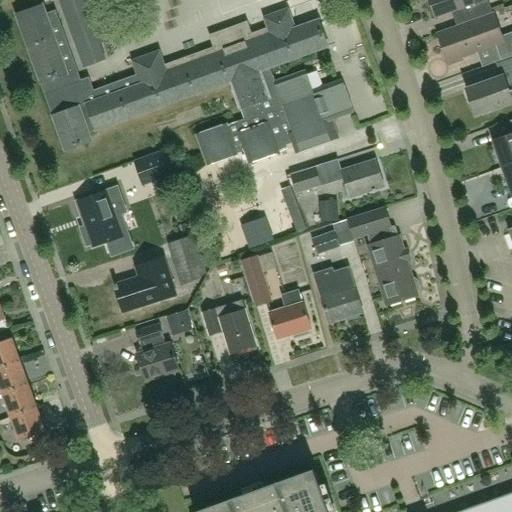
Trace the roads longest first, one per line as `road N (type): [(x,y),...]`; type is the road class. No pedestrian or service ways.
road 1 (residential): [(457,380),(468,350),(461,282),(426,128),(377,0)]
road 2 (residential): [(108,459),(401,367),(457,380)]
road 3 (tertiary): [(108,459),(0,155)]
